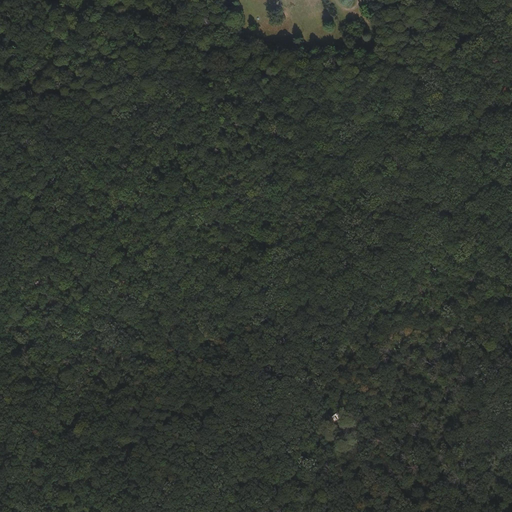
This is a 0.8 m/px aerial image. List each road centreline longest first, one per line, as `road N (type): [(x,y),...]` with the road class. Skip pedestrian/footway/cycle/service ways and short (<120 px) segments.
road 1 (track): [(0,304),(364,123),(351,319)]
road 2 (track): [(0,317),(511,484)]
road 3 (track): [(0,68),(148,66),(364,123),(419,128),(486,119),(511,106)]
road 4 (track): [(253,511),(511,278)]
